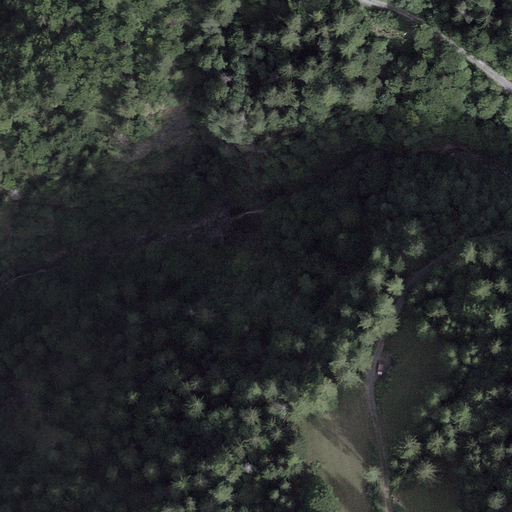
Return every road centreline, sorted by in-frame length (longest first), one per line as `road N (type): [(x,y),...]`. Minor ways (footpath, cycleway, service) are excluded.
road 1 (track): [(388,511),(369,395),(386,327),(419,274),(511,235)]
road 2 (track): [(511,86),(424,19),(369,0)]
